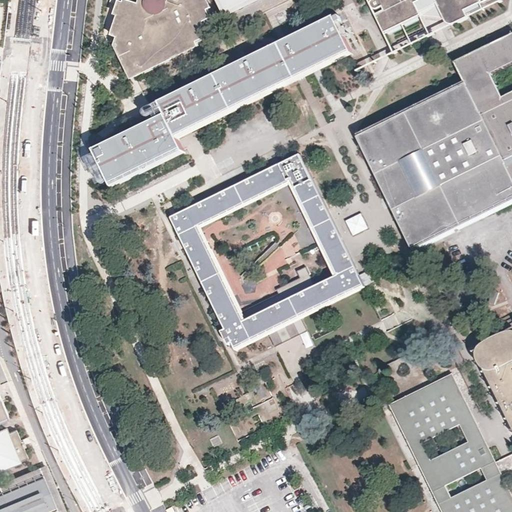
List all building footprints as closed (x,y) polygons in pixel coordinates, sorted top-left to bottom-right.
[(211,18),(210,16),(201,0),(132,0),(132,1),(130,7),(126,6),(115,39),(121,41),(119,48),(133,76),(201,47),(200,43),(205,40),(201,31),(202,30),(203,28),(204,26),(203,24),(212,20),(211,18)] [(220,0),(230,21),(234,19),(239,16),(272,0),(220,0)] [(293,0),(272,0),(239,16),(234,19),(238,27),(287,3),(293,0)] [(438,18),(444,19),(447,25),(448,25),(450,27),(451,27),(470,17),(466,10),(485,0),(367,0),(368,1),(369,1),(370,0),(373,0),(372,1),(372,2),(371,3),(371,5),(371,7),(373,8),(375,9),(377,8),(383,6),(385,10),(383,12),(378,14),(377,12),(374,13),(386,34),(423,16),(430,17),(438,18)] [(170,114),(183,138),(295,83),(354,54),(344,34),(338,23),(336,19),(335,17),(298,35),(284,42),(281,43),(245,61),(164,101),(170,114)] [(456,63),(466,84),(452,92),(368,133),(365,134),(363,135),(361,136),(358,138),(393,207),(394,209),(395,210),(397,213),(414,248),(445,233),(511,199),(511,35),(468,56),(458,61),(456,63)] [(121,185),(189,151),(188,149),(185,142),(183,138),(170,114),(154,122),(97,151),(115,188),(121,185)] [(274,168),(180,214),(177,216),(171,219),(181,239),(197,270),(232,343),(236,351),(269,336),(275,346),(276,349),(285,344),(292,341),(298,338),(308,333),(301,319),(305,318),(369,286),(358,264),(343,233),(303,154),(284,163),(279,166),(274,168)] [(371,230),(363,215),(348,222),(356,237),(371,230)] [(448,311),(458,314),(462,305),(464,299),(475,303),(480,290),(450,280),(452,275),(438,271),(432,289),(453,296),(448,311)] [(499,293),(493,291),(489,303),(495,305),(499,293)] [(511,331),(507,333),(501,335),(495,338),(489,342),(483,346),(481,348),(480,351),(479,353),(479,356),(480,361),(481,363),(483,367),(487,370),(493,382),(501,398),(509,415),(511,420),(511,331)] [(391,402),(403,427),(415,450),(424,470),(433,487),(436,486),(437,485),(492,459),(496,458),(492,450),(461,386),(453,370),(410,391),(390,401),(391,402)] [(0,377),(0,414),(13,410),(0,377)] [(10,429),(2,432),(0,433),(0,466),(21,458),(10,429)] [(502,472),(503,472),(509,469),(511,467),(511,454),(498,461),(497,461),(502,472)] [(496,458),(492,459),(437,485),(436,486),(433,487),(435,492),(438,497),(440,502),(442,505),(445,504),(446,503),(505,477),(504,474),(503,472),(500,466),(498,461),(496,458)] [(69,511),(50,465),(40,469),(44,478),(57,509),(58,511),(69,511)] [(0,485),(0,496),(44,478),(40,469),(34,471),(0,485)] [(445,504),(442,505),(442,507),(444,511),(511,511),(511,490),(505,477),(446,503),(445,504)] [(0,511),(49,511),(57,509),(44,478),(0,496),(0,511)]
